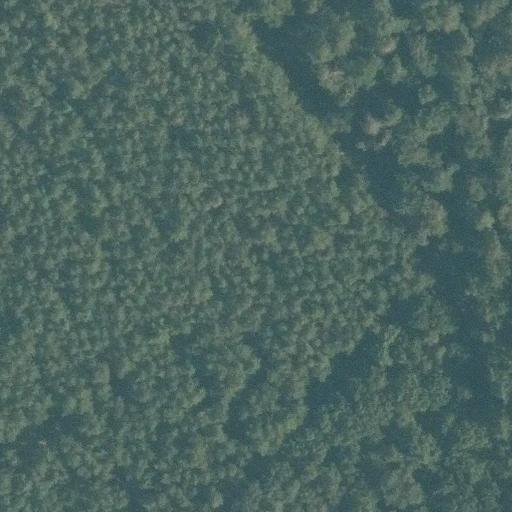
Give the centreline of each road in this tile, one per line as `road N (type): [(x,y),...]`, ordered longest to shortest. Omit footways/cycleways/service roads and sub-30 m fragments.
road 1 (track): [(436,239),(205,511)]
road 2 (track): [(436,239),(426,212),(268,0)]
road 3 (track): [(501,511),(445,247),(436,239)]
